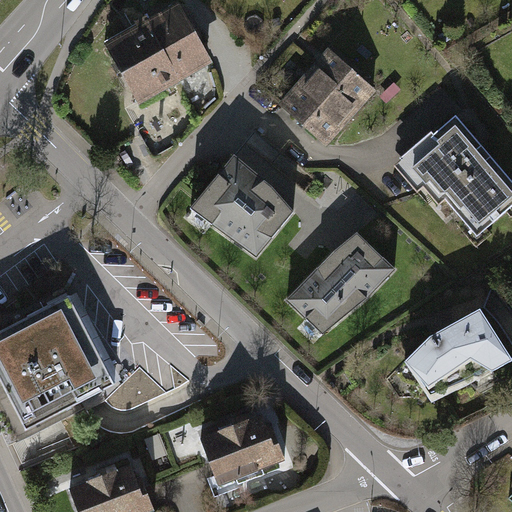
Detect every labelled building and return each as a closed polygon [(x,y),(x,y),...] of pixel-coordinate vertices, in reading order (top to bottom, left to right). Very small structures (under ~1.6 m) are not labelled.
[(100,49),(136,108),(211,64),(175,4),(100,49)] [(367,100),(317,52),(275,97),(325,144),(367,100)] [(511,217),(511,180),(456,123),(401,177),(475,253),(511,217)] [(252,265),(295,210),(232,161),(189,216),(252,265)] [(349,236),(289,304),(334,343),(394,275),(349,236)] [(116,384),(70,295),(0,330),(0,381),(25,430),(89,397),(116,384)] [(433,340),(406,365),(432,407),(511,367),(511,360),(482,311),(433,340)] [(269,418),(201,445),(223,498),(290,471),(269,418)] [(155,511),(139,468),(69,495),(75,511),(155,511)]
